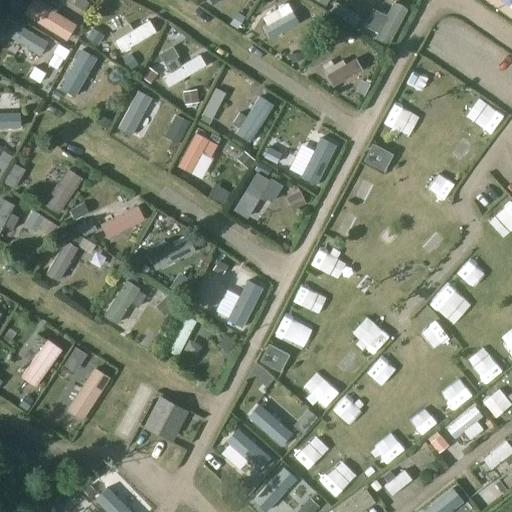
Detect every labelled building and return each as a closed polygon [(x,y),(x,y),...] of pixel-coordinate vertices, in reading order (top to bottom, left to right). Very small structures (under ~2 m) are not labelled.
[(74,0),(54,0),(63,6),(57,15),(65,20),(71,11),(76,15),(82,6),(74,0)] [(477,10),(481,0),(458,0),(458,1),(477,10)] [(406,10),(400,5),(393,4),(386,17),(372,10),(364,26),(378,33),(375,38),(388,45),(406,10)] [(292,13),(281,19),(276,10),(262,18),(267,27),(263,29),(269,39),(297,23),(292,13)] [(326,26),(352,39),(356,29),(331,17),(326,26)] [(121,52),(154,32),(148,21),(132,31),(128,25),(111,35),(121,52)] [(13,22),(7,32),(25,43),(20,52),(30,59),(36,50),(44,54),(50,45),(13,22)] [(168,87),(204,66),(199,56),(180,67),(176,60),(165,66),(169,73),(162,77),(168,87)] [(333,86),(362,70),(355,59),(325,75),(333,86)] [(56,96),(70,104),(73,99),(92,69),(78,60),(56,96)] [(115,130),(128,137),(148,98),(135,91),(115,130)] [(249,143),(273,105),(259,97),(245,118),(238,113),(231,124),(238,128),(235,134),(249,143)] [(0,105),(0,126),(18,126),(17,113),(4,113),(3,105),(0,105)] [(144,158),(169,145),(159,126),(141,136),(146,146),(139,149),(144,158)] [(195,134),(177,167),(190,174),(202,152),(210,157),(216,146),(195,134)] [(315,187),(335,146),(320,138),(300,179),(315,187)] [(383,171),(392,155),(372,144),(363,161),(383,171)] [(66,170),(43,204),(58,214),(81,179),(66,170)] [(246,218),(270,181),(256,173),(233,211),(246,218)] [(511,186),(501,177),(489,190),(505,204),(511,196),(511,186)] [(10,213),(14,205),(1,198),(0,199),(0,230),(3,225),(12,230),(18,218),(10,213)] [(123,213),(100,225),(106,238),(143,220),(143,219),(136,206),(123,213)] [(168,244),(164,241),(145,250),(155,271),(195,251),(189,239),(170,248),(168,244)] [(65,242),(45,275),(57,281),(76,248),(65,242)] [(328,290),(334,268),(314,262),(308,284),(328,290)] [(116,324),(130,303),(137,308),(145,296),(138,292),(140,289),(126,280),(103,316),(116,324)] [(450,332),(461,320),(442,304),(431,316),(450,332)] [(184,316),(166,351),(177,357),(195,322),(184,316)] [(437,337),(420,350),(432,366),(449,353),(437,337)] [(44,346),(41,349),(35,344),(20,368),(25,371),(21,379),(32,388),(55,355),(44,346)] [(290,355),(270,345),(260,363),(281,373),(290,355)] [(511,376),(494,393),(500,400),(511,389),(511,376)] [(108,386),(95,378),(87,391),(80,387),(71,401),(72,401),(63,414),(83,426),(108,386)] [(173,442),(188,411),(158,395),(143,427),(173,442)] [(258,404),(247,417),(281,447),(292,434),(258,404)] [(475,421),(481,417),(474,408),(447,429),(454,438),(463,431),(469,439),(482,429),(475,421)] [(237,429),(225,442),(258,471),(269,458),(237,429)] [(511,450),(506,442),(483,460),(490,469),(503,459),(508,465),(511,462),(511,456),(510,454),(511,452),(511,450)] [(141,444),(137,453),(153,460),(157,451),(141,444)] [(268,511),(296,481),(283,470),(253,503),(263,511),(268,511)] [(389,472),(383,477),(388,483),(384,487),(391,496),(411,480),(403,471),(394,478),(389,472)] [(475,484),(451,499),(457,507),(481,493),(475,484)] [(404,486),(385,502),(393,511),(412,495),(404,486)] [(365,490),(333,511),(360,511),(374,503),(365,490)] [(120,511),(104,497),(96,506),(102,511),(120,511)] [(442,498),(425,511),(446,511),(450,509),(442,498)]
